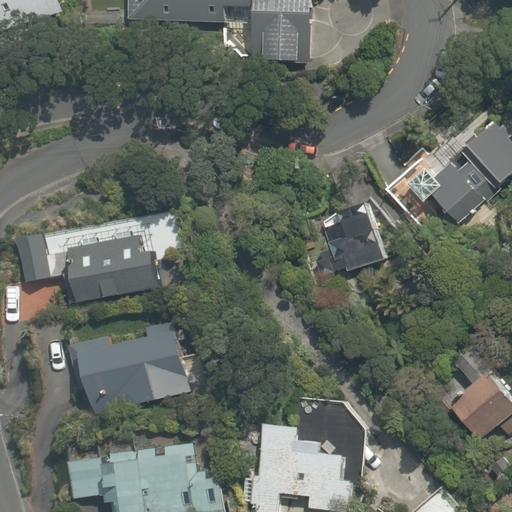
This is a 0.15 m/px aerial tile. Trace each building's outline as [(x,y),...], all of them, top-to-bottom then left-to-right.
[(0,0),(0,30),(61,11),(57,0),(0,0)] [(129,0),(129,24),(224,29),(223,60),(313,64),(314,33),(315,0),(129,0)] [(437,197),(459,222),(511,176),(511,136),(497,119),(451,160),(454,164),(439,177),(431,169),(407,190),(424,209),(437,197)] [(332,250),(316,256),(327,286),(390,263),(371,209),(346,218),(348,223),(325,231),(332,250)] [(46,255),(42,233),(21,237),(30,285),(67,279),(72,306),(164,291),(154,236),(46,255)] [(67,341),(77,386),(86,384),(94,415),(188,392),(170,316),(67,341)] [(511,398),(491,373),(452,406),(483,442),(499,428),(507,437),(511,433),(511,398)] [(302,426),(266,424),(263,479),(247,478),(245,503),(260,503),(259,511),(309,511),(309,510),(351,511),(353,511),(355,483),(345,482),(347,454),(340,454),(340,448),(324,447),(324,441),(301,440),(302,426)] [(105,496),(107,511),(227,511),(214,435),(70,461),(77,501),(105,496)]
